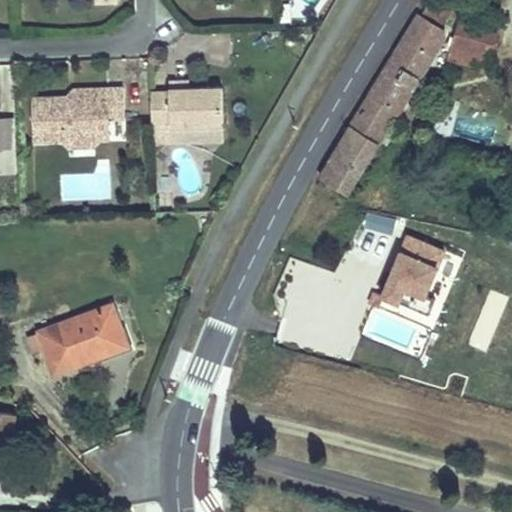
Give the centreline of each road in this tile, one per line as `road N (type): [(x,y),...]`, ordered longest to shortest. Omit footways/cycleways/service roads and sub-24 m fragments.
road 1 (secondary): [(397,0),(295,174),(223,321),(178,441),(179,511)]
road 2 (residential): [(0,48),(115,44),(146,0)]
